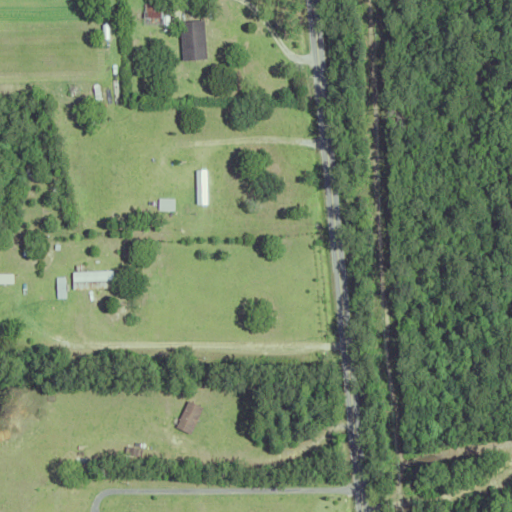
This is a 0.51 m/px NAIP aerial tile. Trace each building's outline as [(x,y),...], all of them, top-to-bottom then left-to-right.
[(166,15),(166,30),(161,30),(161,23),(141,23),(141,2),(160,2),(160,15),(166,15)] [(177,21),(202,19),(205,57),(181,60),(177,21)] [(204,203),(195,203),(194,169),(204,169),(204,175),(208,175),(209,182),(204,183),(204,203)] [(111,269),(112,287),(70,289),(69,271),(74,271),(73,264),(81,263),(82,270),(111,269)] [(0,274),(0,283),(17,283),(17,274),(0,274)] [(54,276),(63,275),(63,297),(55,297),(54,276)] [(60,298),(68,298),(67,277),(59,277),(60,298)] [(173,426),(175,423),(170,421),(172,415),(177,417),(185,400),(200,407),(188,433),(173,426)] [(121,463),(123,446),(137,447),(135,465),(121,463)]
